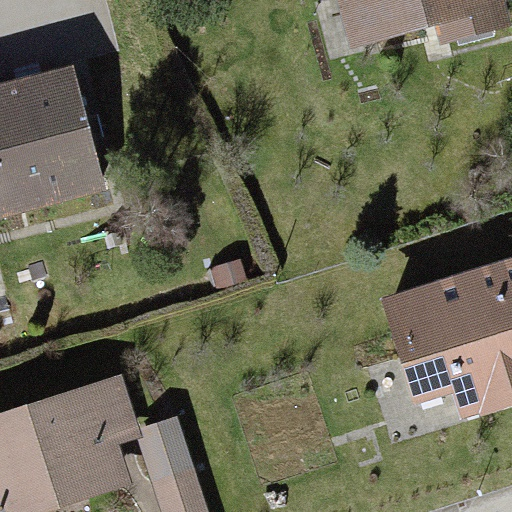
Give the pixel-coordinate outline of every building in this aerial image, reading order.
[(506,0),(338,0),(350,50),(509,13),(506,0)] [(69,75),(0,91),(0,213),(97,190),(69,75)] [(511,273),(379,313),(409,406),(452,391),(467,435),(511,419),(511,273)] [(116,385),(0,417),(0,511),(35,511),(144,482),(116,385)] [(204,511),(180,432),(142,444),(161,511),(204,511)]
